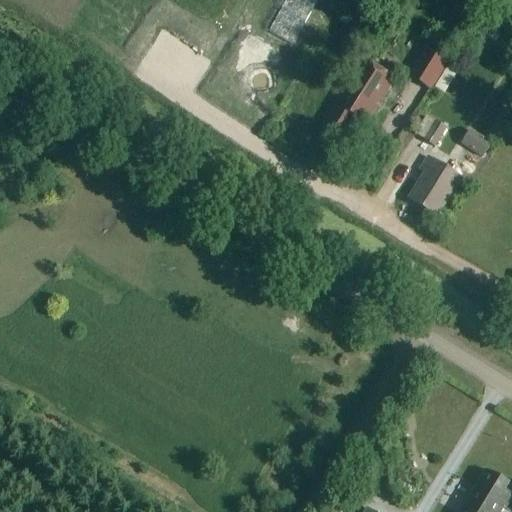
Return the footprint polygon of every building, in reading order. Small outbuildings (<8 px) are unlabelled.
[(405,76),(427,90),(445,61),(422,47),(405,76)] [(379,72),(396,83),(405,68),(388,57),(379,72)] [(317,141),(336,152),(355,120),(363,126),(391,80),(359,61),(321,125),(325,128),(317,141)] [(422,141),(434,148),(445,129),(433,122),(422,141)] [(468,130),(459,145),(478,157),(488,141),(468,130)] [(425,175),(409,200),(435,217),(459,179),(426,158),(418,171),(425,175)] [(387,420),(398,427),(403,419),(392,412),(387,420)] [(500,511),(510,496),(502,491),(506,484),(483,470),(457,511),(500,511)]
